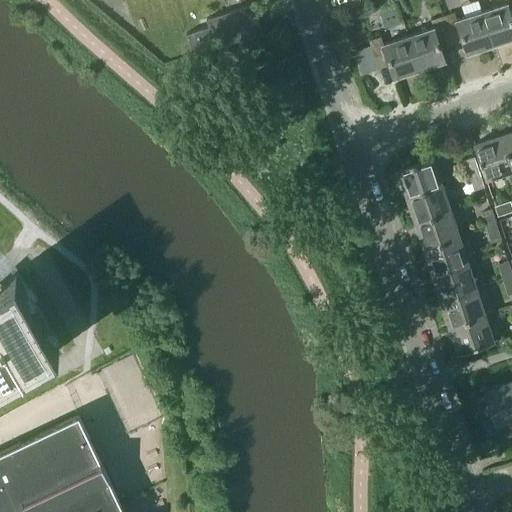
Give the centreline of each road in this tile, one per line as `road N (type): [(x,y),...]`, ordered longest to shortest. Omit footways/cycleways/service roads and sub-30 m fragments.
road 1 (residential): [(473,511),(354,140)]
road 2 (unknown): [(0,179),(84,289),(155,461)]
road 3 (residential): [(354,140),(511,82)]
road 4 (residential): [(354,140),(307,0)]
